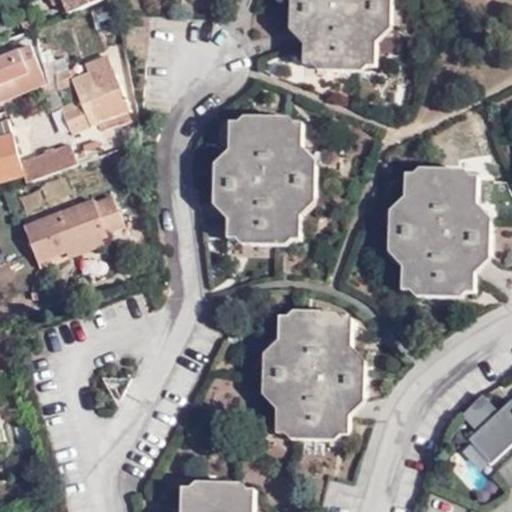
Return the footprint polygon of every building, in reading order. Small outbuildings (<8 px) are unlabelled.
[(49,0),(52,6),(64,1),(69,12),(100,0),(49,0)] [(308,18),(307,32),(306,69),(328,70),(328,75),(358,76),(358,71),(377,71),(379,29),(390,29),(390,0),(294,0),(294,18),(308,18)] [(301,31),(307,32),(308,18),(294,18),(294,31),(301,31)] [(0,61),(0,101),(29,91),(33,102),(53,95),(44,65),(39,47),(0,61)] [(89,73),(75,79),(73,80),(76,86),(81,100),(73,104),(74,110),(65,113),(74,136),(98,126),(97,122),(128,108),(130,107),(108,55),(86,64),(89,73)] [(54,63),(44,65),(53,95),(63,91),(58,75),(54,63)] [(71,70),(58,75),(63,91),(76,86),(73,80),(75,79),(71,70)] [(76,86),(63,91),(69,106),(73,104),(81,100),(76,86)] [(73,104),(69,106),(63,109),(65,113),(74,110),(73,104)] [(132,117),(128,108),(97,122),(98,126),(101,131),(132,117)] [(0,136),(13,133),(11,128),(9,119),(0,122),(0,136)] [(219,175),(218,189),(231,190),(231,206),(231,243),(250,243),(250,254),(283,254),(283,246),(305,246),(305,206),(316,206),(316,172),(304,172),(305,131),(283,131),(283,125),(255,124),(254,130),(233,130),(232,175),(219,175)] [(0,181),(24,176),(20,162),(13,133),(0,136),(0,181)] [(33,181),(79,162),(72,144),(20,162),(24,176),(26,184),(33,181)] [(113,151),(66,171),(76,196),(123,177),(113,151)] [(478,242),(490,242),(491,226),(479,226),(480,180),(459,180),(459,172),(427,172),(427,178),(408,178),(407,219),(393,219),(392,250),(406,250),(405,293),(427,294),(427,299),(455,300),(455,294),(476,294),(477,256),(478,242)] [(231,190),(218,189),(218,206),(224,206),(231,206),(231,190)] [(73,247),(107,234),(106,233),(125,225),(113,193),(25,227),(38,261),(67,250),(73,247)] [(69,258),(104,244),(102,237),(73,247),(67,250),(69,258)] [(490,257),(490,242),(478,242),(477,256),(484,256),(490,257)] [(355,388),(367,388),(368,369),(354,369),(355,321),(336,321),(336,315),(304,314),(304,320),(282,320),(281,363),(268,362),(267,395),(280,395),(279,436),(303,437),(303,442),(331,443),(331,437),(353,438),(354,413),(354,401),(355,388)] [(11,329),(0,331),(0,340),(12,336),(11,329)] [(12,336),(0,340),(0,343),(1,348),(0,348),(0,370),(20,365),(12,336)] [(367,402),(367,388),(355,388),(354,401),(367,402)] [(466,413),(482,430),(473,438),(495,462),(511,446),(511,403),(503,412),(487,394),(466,413)] [(473,441),(465,448),(482,469),(491,462),(473,441)] [(257,511),(257,494),(235,493),(235,489),(207,488),(207,493),(183,493),(183,511),(257,511)]
